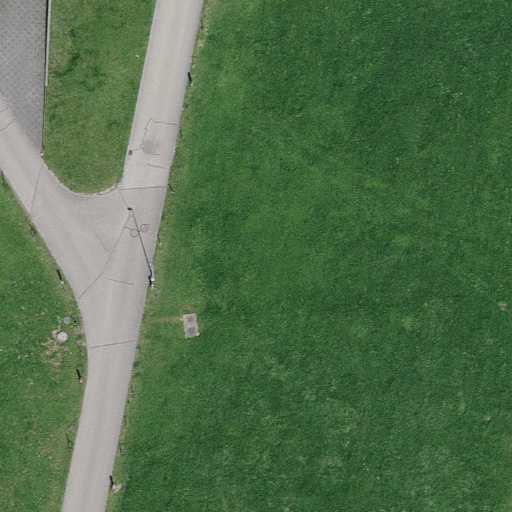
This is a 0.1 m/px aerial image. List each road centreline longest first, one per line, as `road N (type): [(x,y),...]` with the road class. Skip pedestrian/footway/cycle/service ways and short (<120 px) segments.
road 1 (residential): [(109,278),(164,0)]
road 2 (residential): [(67,511),(109,278)]
road 3 (residential): [(0,120),(109,278)]
